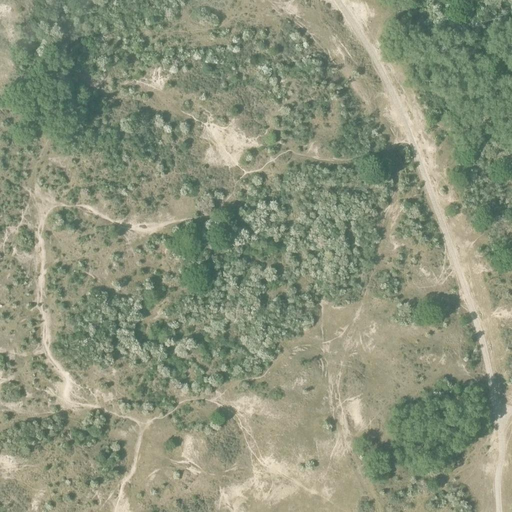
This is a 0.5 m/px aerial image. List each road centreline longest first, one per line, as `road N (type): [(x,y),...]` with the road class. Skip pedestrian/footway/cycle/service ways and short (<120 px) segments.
road 1 (track): [(499,511),(492,381),(415,137)]
road 2 (track): [(415,137),(396,90),(339,0)]
